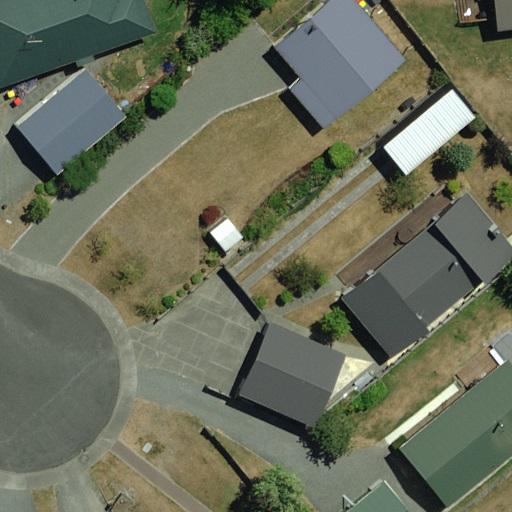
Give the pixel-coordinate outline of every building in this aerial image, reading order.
[(103,0),(0,0),(0,74),(115,43),(103,0)] [(353,0),(313,0),(262,39),(322,118),(399,59),(353,0)] [(511,0),(468,0),(470,21),(511,18),(511,0)] [(62,65),(0,117),(0,120),(36,162),(99,109),(62,65)] [(451,192),(321,287),(367,350),(498,255),(451,192)] [(247,311),(213,388),(292,422),(326,346),(247,311)] [(511,388),(478,348),(370,439),(423,501),(511,426),(511,388)] [(387,511),(356,474),(310,511),(387,511)]
